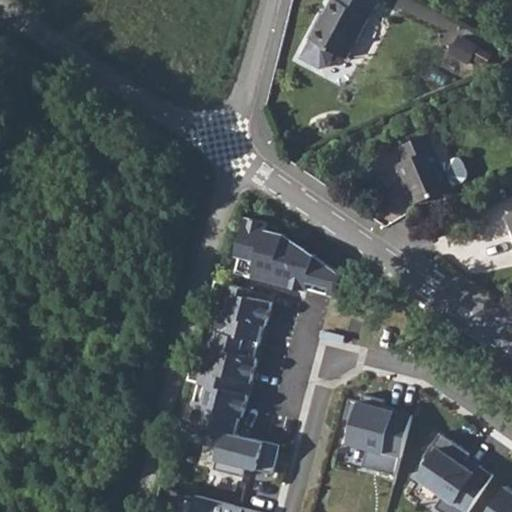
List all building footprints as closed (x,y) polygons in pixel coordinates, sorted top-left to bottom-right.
[(349,58),(379,0),(332,0),(321,23),(318,22),(310,37),(312,38),(302,57),(322,68),(329,66),(337,51),(349,58)] [(479,46),(462,36),(453,53),(469,62),(479,46)] [(444,162),(432,133),(398,147),(404,161),(400,163),(417,203),(455,187),(454,186),(444,162)] [(458,156),(444,162),(454,186),(465,181),(469,177),(470,172),(462,157),(458,156)] [(270,222),(247,216),(237,253),(241,255),(236,271),(308,290),(308,288),(335,295),(342,272),(317,255),(307,251),(308,249),(287,235),(268,229),(270,222)] [(244,287),(217,280),(214,287),(224,291),(219,312),(222,313),(214,345),(211,344),(205,367),(193,365),(189,379),(201,382),(195,404),(199,405),(194,421),(237,433),(242,416),(244,417),(260,357),(257,357),(265,324),(268,325),(274,302),(242,293),(244,287)] [(351,398),(345,418),(355,421),(349,443),(368,448),(364,466),(397,475),(413,415),(384,407),(386,400),(364,394),(362,401),(351,398)] [(194,421),(190,438),(221,447),(216,469),(245,476),(248,466),(274,473),(282,445),(237,433),(194,421)] [(442,432),(425,457),(431,461),(420,477),(445,495),(436,507),(443,511),(469,511),(495,474),(481,465),(476,471),(465,463),(472,453),(442,432)] [(511,511),(511,488),(507,485),(489,511),(511,511)] [(262,511),(197,495),(192,511),(262,511)]
